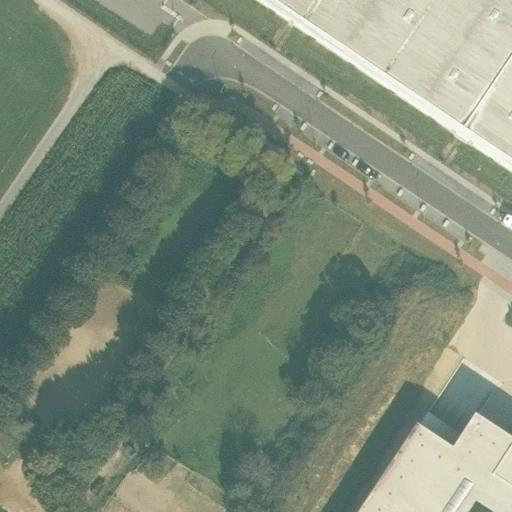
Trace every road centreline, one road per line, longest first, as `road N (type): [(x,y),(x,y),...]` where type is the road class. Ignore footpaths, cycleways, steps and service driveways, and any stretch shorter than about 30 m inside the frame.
road 1 (residential): [(219,49),(511,245)]
road 2 (track): [(113,43),(0,212)]
